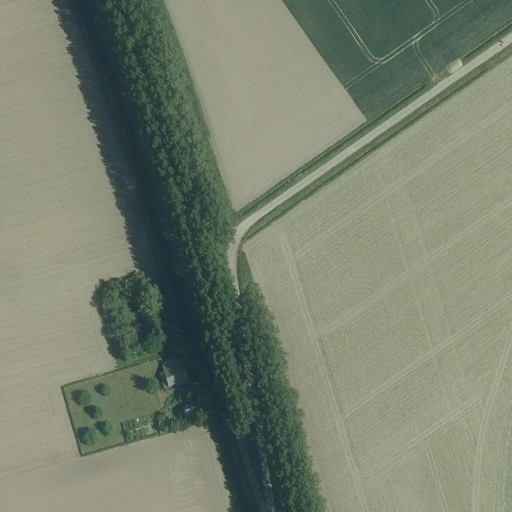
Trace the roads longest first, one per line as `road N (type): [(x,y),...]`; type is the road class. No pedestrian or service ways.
road 1 (unclassified): [(269,511),(230,244),(242,225),(511,37)]
road 2 (track): [(100,0),(214,360)]
road 3 (residential): [(265,511),(214,360)]
